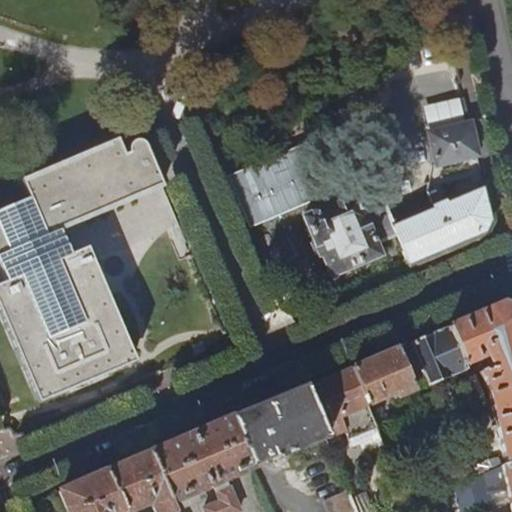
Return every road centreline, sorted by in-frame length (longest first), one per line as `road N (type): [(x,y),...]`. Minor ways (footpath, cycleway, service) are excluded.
road 1 (residential): [(269,366),(0,478)]
road 2 (residential): [(269,366),(160,109)]
road 3 (residential): [(511,260),(269,366)]
road 4 (residential): [(483,0),(511,119)]
